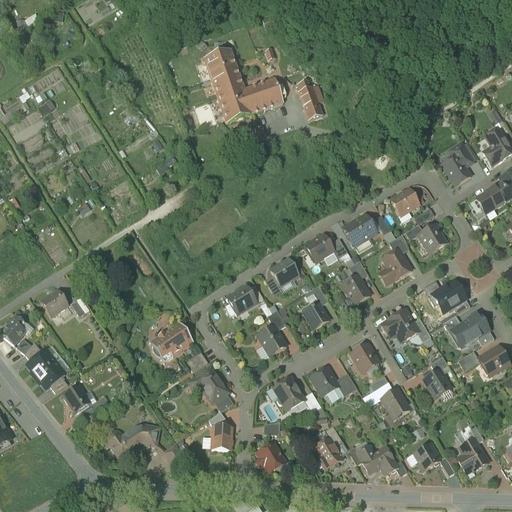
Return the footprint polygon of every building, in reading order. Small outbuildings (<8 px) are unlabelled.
[(24,22),(30,31),(41,24),(36,15),(24,22)] [(210,81),(237,72),(230,53),(203,62),(210,81)] [(217,102),(244,92),(237,72),(210,81),(217,102)] [(281,79),(244,92),(253,117),(289,104),(281,79)] [(322,119),(312,90),(310,91),(307,84),(296,88),(299,95),(298,95),(308,123),(322,119)] [(244,92),(217,102),(226,126),(253,117),(244,92)] [(34,101),(38,108),(39,107),(44,117),(54,111),(46,95),(34,101)] [(9,122),(28,111),(24,105),(6,116),(9,122)] [(494,113),(487,117),(494,128),(500,124),(494,113)] [(268,137),(264,125),(250,130),(255,142),(268,137)] [(511,154),(498,132),(485,140),(492,150),(483,156),(491,169),(511,156),(511,154)] [(472,166),(461,147),(452,152),(456,158),(457,158),(465,171),(472,166)] [(456,158),(441,167),(454,189),(470,179),(465,171),(457,158),(456,158)] [(160,175),(176,166),(172,159),(156,169),(160,175)] [(511,179),(508,173),(497,180),(500,186),(501,186),(504,190),(511,185),(511,179)] [(489,193),(499,208),(511,201),(504,190),(501,186),(500,186),(489,193)] [(418,208),(409,193),(391,203),(395,211),(395,212),(398,218),(399,218),(400,219),(418,208)] [(499,208),(489,193),(475,202),(485,217),(499,208)] [(429,212),(415,220),(419,227),(433,219),(429,212)] [(364,218),(344,231),(355,249),(375,236),(364,218)] [(381,219),(374,223),(383,238),(390,234),(381,219)] [(82,225),(76,229),(86,245),(92,241),(82,225)] [(418,228),(405,236),(409,244),(418,239),(418,238),(423,235),(418,228)] [(423,235),(418,238),(418,239),(429,257),(446,246),(435,228),(423,235)] [(323,238),(305,249),(315,266),(332,255),(333,255),(329,248),(323,238)] [(408,253),(400,239),(388,246),(394,256),(398,253),(401,258),(408,253)] [(338,242),(329,248),(333,255),(332,255),(337,262),(347,256),(338,242)] [(401,258),(398,253),(394,256),(383,262),(387,269),(386,273),(380,277),(386,287),(395,282),(395,283),(410,273),(401,258)] [(288,263),(270,274),(280,290),(298,279),(288,263)] [(359,264),(348,271),(354,280),(357,279),(359,282),(367,277),(359,264)] [(354,280),(341,288),(342,290),(353,308),(369,298),(359,282),(357,279),(354,280)] [(452,286),(432,298),(432,299),(432,302),(435,307),(437,308),(439,310),(444,307),(447,313),(452,310),(465,302),(459,293),(457,294),(452,286)] [(262,302),(255,289),(248,294),(255,306),(262,302)] [(318,289),(310,294),(318,307),(320,310),(328,305),(318,289)] [(246,290),(225,303),(236,319),(256,307),(255,306),(248,294),(246,290)] [(57,295),(41,305),(40,305),(51,321),(52,321),(51,320),(67,310),(68,310),(57,294),(56,294),(57,295)] [(465,302),(452,310),(456,318),(470,310),(465,302)] [(85,317),(76,304),(70,308),(79,321),(85,317)] [(318,307),(303,316),(313,333),(329,324),(320,310),(318,307)] [(404,312),(387,323),(387,324),(381,328),(386,337),(393,333),(400,345),(416,336),(418,335),(413,326),(404,312)] [(286,329),(277,314),(267,320),(273,330),(274,330),(277,335),(286,329)] [(478,317),(460,327),(451,333),(452,335),(461,350),(462,351),(477,342),(489,334),(478,317)] [(11,324),(0,337),(0,338),(14,349),(25,335),(18,329),(22,324),(16,319),(12,324),(11,324)] [(455,319),(442,327),(449,337),(452,335),(451,333),(460,327),(455,319)] [(430,340),(419,322),(413,326),(418,335),(416,336),(422,345),(430,340)] [(179,325),(158,339),(159,341),(157,342),(158,343),(153,346),(156,350),(156,351),(158,354),(157,354),(158,355),(159,355),(161,358),(163,361),(161,362),(164,365),(172,359),(173,360),(193,346),(194,346),(179,325)] [(273,330),(257,339),(269,360),(286,350),(277,335),(274,330),(273,330)] [(494,342),(489,334),(477,342),(482,350),(494,342)] [(461,350),(452,335),(449,337),(458,352),(461,350)] [(23,342),(16,351),(24,358),(31,349),(23,342)] [(31,349),(24,358),(30,365),(42,356),(34,346),(31,349)] [(367,347),(350,357),(362,376),(378,366),(367,347)] [(46,354),(55,365),(61,361),(52,349),(46,354)] [(498,351),(486,358),(484,358),(477,362),(479,365),(482,370),(485,371),(489,378),(496,374),(498,374),(508,367),(498,351)] [(30,365),(27,368),(34,377),(33,378),(33,379),(35,381),(55,365),(46,354),(45,353),(42,356),(30,365)] [(200,356),(186,366),(193,376),(208,366),(200,356)] [(470,356),(459,363),(465,374),(477,367),(470,356)] [(442,360),(430,367),(435,376),(439,373),(440,373),(447,369),(442,360)] [(61,361),(55,365),(65,377),(71,372),(61,361)] [(55,365),(35,381),(37,384),(38,384),(39,384),(46,392),(49,390),(61,380),(65,378),(65,377),(55,365)] [(211,371),(189,386),(194,393),(200,389),(206,399),(208,398),(212,404),(225,395),(227,394),(227,393),(224,388),(222,387),(211,371)] [(327,371),(310,381),(322,400),(338,391),(338,390),(335,384),(327,371)] [(440,373),(439,373),(435,376),(423,383),(434,401),(451,391),(440,373)] [(347,377),(335,384),(338,390),(338,391),(343,400),(356,392),(347,377)] [(61,380),(49,390),(55,397),(68,389),(61,380)] [(383,380),(370,388),(374,394),(387,386),(383,380)] [(291,381),(273,392),(278,401),(277,401),(276,404),(279,407),(282,408),(286,414),(304,404),(302,401),(291,381)] [(90,407),(78,389),(64,399),(72,411),(75,416),(79,414),(90,407)] [(396,392),(381,402),(394,423),(409,414),(396,392)] [(225,395),(212,404),(220,415),(233,407),(225,395)] [(321,411),(311,395),(302,401),(304,404),(312,417),(321,411)] [(104,400),(90,409),(94,415),(108,406),(104,400)] [(94,415),(90,409),(90,407),(79,414),(84,422),(94,415)] [(220,415),(208,424),(212,430),(226,431),(226,424),(220,415)] [(0,448),(12,442),(0,419),(0,448)] [(280,425),(264,428),(263,438),(279,439),(280,425)] [(473,426),(460,434),(467,447),(474,443),(476,447),(483,443),(473,426)] [(129,435),(139,450),(145,448),(154,449),(158,432),(143,429),(139,430),(135,431),(129,435)] [(342,445),(332,429),(324,435),(329,443),(334,450),(342,445)] [(226,431),(212,430),(211,452),(230,453),(230,448),(232,448),(232,443),(231,443),(231,431),(226,431)] [(418,442),(426,436),(422,430),(413,435),(418,442)] [(139,450),(129,435),(110,448),(120,463),(139,450)] [(334,450),(329,443),(322,447),(317,439),(308,444),(325,473),(342,463),(334,450)] [(467,447),(459,452),(463,459),(457,462),(466,477),(472,473),(473,475),(488,466),(476,447),(474,443),(467,447)] [(285,466),(273,447),(257,457),(260,461),(259,461),(268,476),(276,471),(276,472),(280,473),(283,471),(283,467),(285,466)] [(430,447),(412,458),(417,466),(422,475),(439,465),(440,464),(430,447)] [(174,449),(163,456),(173,471),(184,463),(174,449)] [(373,458),(368,450),(357,457),(362,466),(369,477),(380,470),(385,478),(373,458)] [(395,467),(385,451),(373,458),(385,478),(395,472),(397,471),(395,467)] [(357,457),(354,452),(348,455),(356,469),(362,466),(357,457)] [(412,458),(406,462),(411,470),(417,466),(412,458)] [(454,476),(445,461),(440,464),(439,465),(448,480),(454,476)] [(407,476),(400,464),(395,467),(397,471),(395,472),(400,480),(407,476)]
